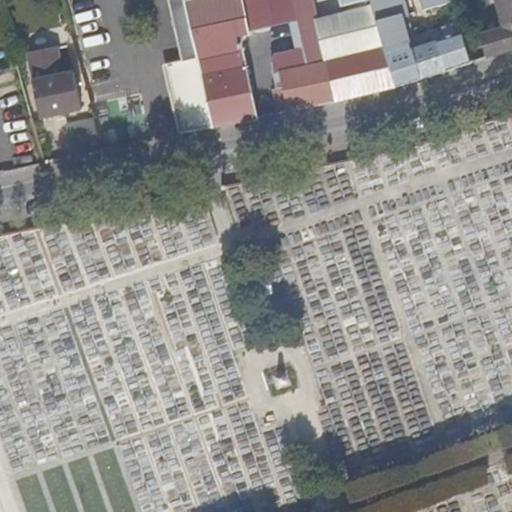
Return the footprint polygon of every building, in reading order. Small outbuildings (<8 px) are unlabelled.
[(175,14),(181,13),(177,0),(173,0),(173,1),(172,1),(175,14)] [(214,127),(258,117),(244,54),(241,51),(246,36),(251,35),(251,32),(243,0),(177,0),(181,13),(188,11),(198,56),(213,123),(214,127)] [(243,0),(251,32),(297,21),(291,0),(243,0)] [(315,105),(336,100),(328,65),(318,25),(311,0),(291,0),(297,21),(304,49),(277,57),(270,65),(272,74),(274,74),(277,86),(283,85),(283,88),(273,90),(277,113),(315,105)] [(396,87),(470,63),(462,34),(451,37),(449,32),(444,34),(445,39),(433,43),(431,39),(419,43),(421,47),(412,50),(397,0),(422,0),(425,9),(444,4),(447,13),(455,11),(451,0),(370,0),(373,9),(396,87)] [(511,49),(511,0),(497,0),(506,29),(483,36),(489,57),(511,49)] [(336,100),(396,87),(373,9),(318,25),(328,65),(336,100)] [(451,37),(462,34),(458,21),(441,26),(444,34),(449,32),(451,37)] [(41,119),(82,110),(74,74),(66,76),(60,48),(27,55),(41,119)] [(197,70),(213,123),(198,56),(194,57),(197,70)] [(182,130),(213,123),(197,70),(194,57),(167,64),(182,130)]
